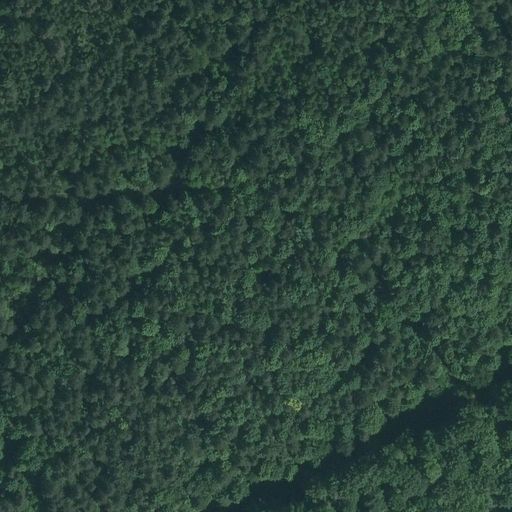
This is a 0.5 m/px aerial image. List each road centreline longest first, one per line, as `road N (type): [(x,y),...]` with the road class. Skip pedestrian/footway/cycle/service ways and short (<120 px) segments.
road 1 (track): [(511,420),(323,237),(246,185),(0,194)]
road 2 (track): [(511,365),(222,511)]
road 3 (track): [(0,355),(94,192)]
